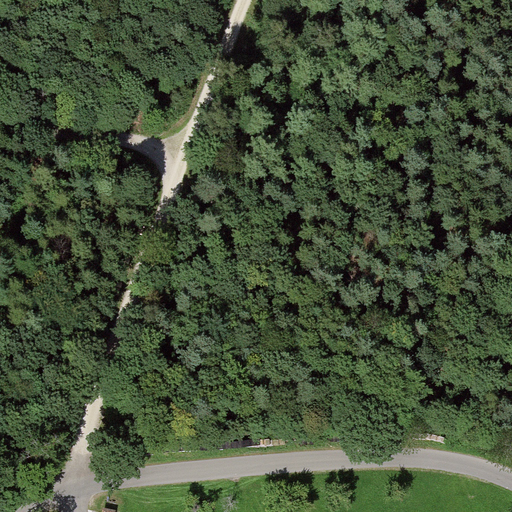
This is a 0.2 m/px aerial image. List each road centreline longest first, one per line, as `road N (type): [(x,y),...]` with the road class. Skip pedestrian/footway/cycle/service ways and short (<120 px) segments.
road 1 (track): [(0,129),(189,149),(88,426),(77,486),(81,511)]
road 2 (unclassified): [(23,511),(77,486),(125,478),(386,456),(481,466),(511,479)]
road 3 (track): [(244,0),(189,149)]
